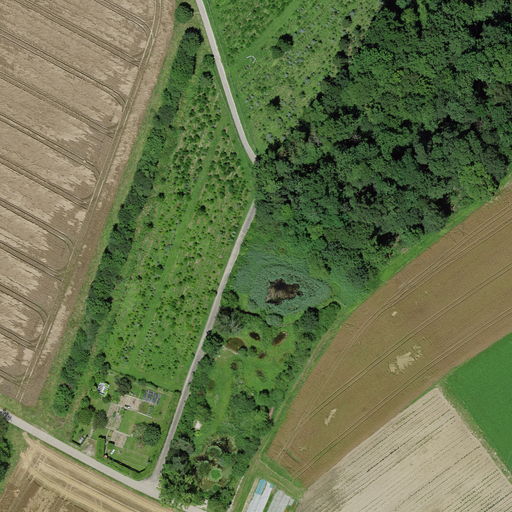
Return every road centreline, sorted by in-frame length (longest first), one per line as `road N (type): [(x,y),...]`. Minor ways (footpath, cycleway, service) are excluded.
road 1 (track): [(150,492),(267,175),(424,0)]
road 2 (track): [(230,511),(331,329),(371,311),(395,327),(511,480)]
road 3 (track): [(331,329),(365,276),(511,164)]
road 4 (track): [(197,511),(0,413)]
road 5 (track): [(198,0),(244,139),(267,175)]
road 6 (track): [(511,117),(447,0)]
